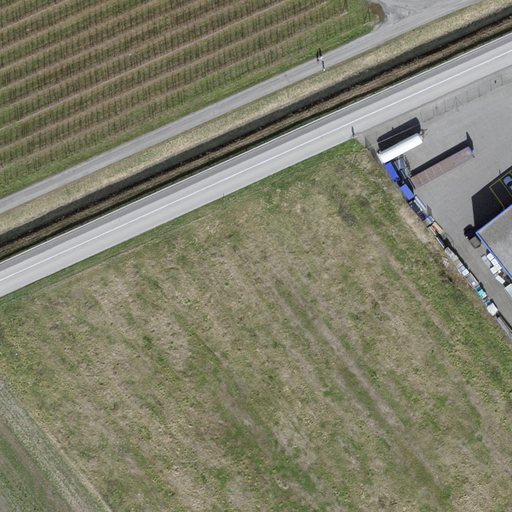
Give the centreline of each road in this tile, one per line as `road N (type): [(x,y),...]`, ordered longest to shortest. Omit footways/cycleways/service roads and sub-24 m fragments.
road 1 (secondary): [(0,281),(511,52)]
road 2 (track): [(0,212),(476,0)]
